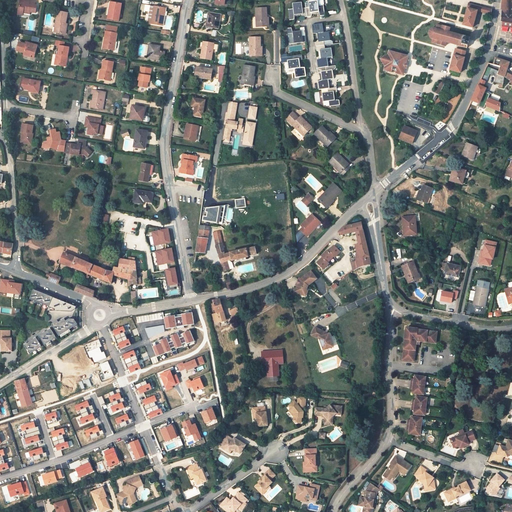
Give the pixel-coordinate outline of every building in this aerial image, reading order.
[(28,1),(28,0),(19,0),(17,15),(23,15),(23,13),(24,11),(30,12),(36,13),(37,6),(35,6),(35,3),(28,1)] [(308,1),(305,2),(306,8),(307,17),(311,16),(312,13),(319,12),(320,16),(325,15),(323,5),(324,5),(323,0),(319,0),(317,0),(308,1)] [(502,21),(511,22),(511,0),(502,0),(502,11),(501,21),(502,21)] [(119,21),(121,4),(112,2),(111,10),(109,10),(108,19),(119,21)] [(307,17),(306,8),(302,8),(301,2),(293,3),(293,9),(288,10),(289,20),(294,20),(294,15),(301,14),(302,17),(303,17),(307,17)] [(463,25),(473,28),(477,11),(479,6),(469,3),(463,25)] [(155,6),(151,24),(163,26),(165,15),(164,15),(163,15),(163,12),(165,12),(166,8),(155,6)] [(477,11),(491,15),(492,9),(479,6),(477,11)] [(267,18),(266,8),(256,8),(256,27),(269,26),(268,20),(266,20),(266,18),(267,18)] [(68,13),(58,12),(55,28),(57,28),(56,33),(65,35),(67,26),(65,26),(65,24),(66,24),(68,13)] [(221,14),(208,12),(207,19),(206,26),(218,29),(221,14)] [(324,32),(322,23),(312,25),(313,33),(317,34),(318,40),(315,41),(315,42),(316,46),(324,45),(333,44),(333,41),(330,39),(329,31),(324,32)] [(442,26),(437,25),(436,29),(435,28),(435,29),(433,28),(433,29),(433,28),(432,29),(431,29),(430,30),(429,31),(429,32),(429,33),(428,33),(429,34),(429,35),(430,36),(430,37),(431,38),(432,38),(432,39),(433,39),(432,43),(437,44),(445,46),(446,42),(461,46),(467,48),(468,46),(468,45),(467,45),(468,41),(469,41),(469,40),(470,38),(463,36),(449,32),(450,28),(442,26)] [(306,36),(304,27),(300,28),(300,31),(292,32),(292,28),(287,28),(289,44),(303,42),(302,36),(306,36)] [(117,34),(106,32),(104,41),(106,41),(104,49),(114,51),(117,34)] [(260,37),(250,37),(250,56),(262,56),(262,49),(260,49),(260,47),(260,37)] [(212,52),(217,53),(218,45),(214,44),(203,42),(201,58),(211,60),(212,52)] [(25,44),(19,43),(17,51),(24,53),(24,55),(31,57),(31,55),(34,56),(37,46),(27,43),(27,45),(25,44)] [(160,47),(149,45),(147,58),(163,61),(165,52),(159,51),(160,47)] [(316,46),(316,50),(316,51),(317,51),(320,52),(321,58),(317,59),(318,68),(326,67),(328,66),(327,58),(332,57),(331,48),(325,49),(324,45),(316,46)] [(66,57),(67,57),(69,48),(64,47),(59,46),(58,55),(57,55),(55,65),(64,66),(66,57)] [(463,51),(456,49),(454,55),(450,70),(460,73),(464,58),(465,54),(463,54),(463,51)] [(406,65),(407,63),(408,58),(406,57),(407,55),(402,54),(401,55),(400,54),(399,53),(398,53),(396,53),(396,54),(395,52),(391,51),(390,53),(388,53),(388,54),(385,67),(384,68),(386,69),(386,71),(392,72),(392,70),(396,71),(395,73),(401,75),(402,73),(404,74),(405,68),(406,65)] [(302,59),(302,55),(290,56),(291,60),(287,60),(287,62),(289,69),(294,69),(295,78),(306,76),(305,68),(300,67),(299,61),(302,60),(302,59)] [(495,58),(493,64),(500,66),(497,75),(504,77),(506,73),(509,63),(495,58)] [(110,81),(113,62),(103,61),(102,71),(100,78),(100,79),(110,81)] [(488,63),(486,66),(485,71),(487,72),(496,75),(496,74),(497,75),(500,66),(493,64),(488,63)] [(252,77),(253,77),(255,67),(244,65),(241,88),(252,89),(254,79),(252,79),(252,77)] [(149,82),(151,69),(141,67),(138,81),(139,81),(138,86),(147,88),(148,82),(149,82)] [(212,69),(197,67),(195,77),(211,80),(212,69)] [(318,68),(317,68),(318,72),(318,73),(321,73),(322,80),(318,81),(319,90),(322,90),(328,89),(329,88),(328,79),(333,79),(332,70),(326,71),(326,67),(318,68)] [(502,87),(504,77),(497,75),(496,74),(496,75),(494,82),(500,84),(499,87),(502,87)] [(40,82),(29,80),(28,82),(23,81),(22,86),(25,89),(31,91),(30,92),(38,93),(40,82)] [(436,93),(439,94),(444,84),(441,82),(436,93)] [(488,99),(485,98),(488,90),(478,85),(471,101),(485,106),(488,99)] [(337,87),(329,88),(328,89),(328,92),(322,93),(323,102),(328,101),(329,106),(340,105),(339,100),(335,100),(334,93),(337,92),(337,87)] [(106,92),(92,90),(92,94),(93,94),(92,101),(91,108),(102,110),(106,92)] [(205,100),(193,98),(192,106),(195,107),(196,107),(196,109),(195,109),(194,115),(202,116),(205,100)] [(488,99),(485,106),(495,109),(498,102),(488,99)] [(237,103),(230,102),(228,113),(235,114),(237,103)] [(142,116),(144,108),(132,106),(130,119),(143,121),(143,116),(142,116)] [(258,108),(250,107),(248,118),(256,120),(258,108)] [(296,115),(293,112),(286,118),(289,122),(296,115)] [(234,122),(235,114),(228,113),(226,113),(225,121),(227,121),(224,136),(230,137),(231,130),(231,129),(244,130),(244,127),(242,127),(243,119),(239,119),(238,122),(234,122)] [(301,116),(299,118),(296,115),(289,122),(303,136),(311,128),(306,123),(307,122),(301,116)] [(99,125),(100,126),(101,120),(86,117),(85,123),(90,124),(89,128),(88,134),(93,135),(93,134),(97,134),(99,126),(99,125)] [(256,124),(247,122),(243,145),(252,146),(256,124)] [(33,126),(23,124),(21,132),(22,132),(23,132),(23,134),(22,134),(20,143),(27,144),(28,139),(32,140),(33,134),(32,133),(33,126)] [(198,126),(187,124),(185,132),(187,132),(185,139),(196,141),(198,126)] [(329,133),(322,126),(314,134),(327,147),(336,138),(331,133),(330,135),(328,133),(329,133)] [(399,139),(412,144),(417,131),(404,126),(399,139)] [(59,132),(56,133),(55,129),(50,130),(51,137),(47,138),(48,141),(47,142),(45,146),(50,148),(57,150),(61,140),(59,140),(59,136),(60,136),(59,132)] [(134,147),(144,149),(147,132),(137,130),(134,147)] [(78,145),(66,143),(64,153),(79,155),(79,153),(84,154),(87,157),(92,152),(85,147),(87,140),(79,139),(78,145)] [(474,152),(475,152),(477,147),(467,143),(462,155),(471,159),(474,152)] [(337,153),(329,162),(343,175),(350,169),(347,166),(348,165),(343,160),(343,159),(337,153)] [(193,162),(194,156),(183,154),(182,159),(183,159),(182,163),(181,168),(180,168),(179,173),(189,174),(190,170),(193,171),(194,166),(192,166),(193,162)] [(151,165),(142,164),(139,181),(148,182),(149,175),(151,165)] [(465,171),(454,168),(452,173),(454,174),(452,181),(462,184),(465,171)] [(342,191),(334,183),(318,200),(327,208),(331,204),(329,202),(332,200),(333,200),(342,191)] [(432,188),(423,185),(421,191),(420,193),(419,192),(416,199),(425,203),(427,197),(429,198),(432,188)] [(142,200),(151,201),(153,193),(135,190),(133,202),(142,204),(142,200)] [(235,200),(236,208),(246,207),(245,199),(235,200)] [(222,224),(225,205),(206,208),(205,212),(207,212),(206,216),(203,216),(202,220),(222,224)] [(108,215),(102,214),(100,224),(106,225),(108,215)] [(300,230),(307,237),(315,228),(315,227),(319,222),(312,214),(301,226),(303,227),(300,230)] [(416,234),(414,216),(403,218),(403,227),(405,227),(405,235),(416,234)] [(367,249),(361,222),(344,227),(338,233),(341,235),(354,232),(356,231),(356,233),(359,244),(355,245),(357,251),(367,249)] [(168,229),(152,232),(155,245),(163,244),(163,240),(170,238),(168,229)] [(208,239),(209,231),(200,230),(199,238),(198,238),(196,252),(204,253),(206,246),(208,239)] [(222,240),(220,231),(213,232),(215,242),(222,240)] [(222,267),(223,271),(224,272),(230,270),(226,261),(231,259),(232,261),(248,257),(248,255),(257,254),(255,247),(246,248),(246,249),(237,251),(230,252),(230,253),(225,254),(224,252),(223,243),(222,240),(215,242),(216,245),(218,254),(221,263),(222,267)] [(496,243),(486,240),(483,251),(482,256),(480,256),(478,263),(489,266),(491,259),(492,259),(496,243)] [(0,242),(0,252),(11,255),(13,244),(0,242)] [(323,257),(317,263),(323,269),(329,263),(328,262),(333,256),(334,257),(340,251),(334,245),(328,251),(327,250),(321,256),(323,257)] [(172,249),(156,252),(158,265),(167,263),(166,259),(173,258),(172,249)] [(369,256),(367,249),(357,251),(356,259),(369,256)] [(87,276),(88,274),(111,283),(113,275),(122,277),(129,279),(130,285),(140,284),(140,277),(136,277),(135,262),(128,260),(120,259),(120,260),(119,259),(118,268),(114,267),(113,272),(107,271),(92,265),(76,258),(63,252),(59,262),(73,268),(73,267),(87,273),(86,276),(87,276)] [(371,264),(369,256),(356,259),(356,261),(351,262),(353,271),(358,267),(371,264)] [(416,274),(418,274),(413,262),(402,266),(405,274),(408,273),(409,276),(408,276),(409,277),(406,278),(408,283),(418,279),(416,274)] [(454,276),(458,277),(460,267),(447,264),(446,264),(442,263),(440,271),(444,273),(444,274),(448,275),(454,276)] [(175,269),(166,270),(170,289),(175,288),(178,287),(175,269)] [(170,289),(166,270),(164,271),(168,290),(175,289),(175,288),(170,289)] [(317,279),(311,271),(300,279),(299,280),(298,284),(294,291),(301,294),(303,289),(306,290),(308,285),(317,279)] [(49,277),(48,280),(58,284),(61,278),(51,274),(49,277)] [(94,292),(83,287),(80,293),(93,297),(94,292)] [(477,287),(476,292),(474,301),(473,304),(485,307),(489,289),(477,287)] [(36,291),(33,289),(30,299),(49,307),(47,311),(50,311),(51,308),(55,309),(54,311),(72,312),(75,309),(76,307),(49,296),(36,291)] [(452,293),(442,291),(440,300),(451,303),(452,298),(456,299),(458,292),(453,290),(452,293)] [(225,318),(220,300),(213,301),(214,303),(215,310),(216,313),(212,315),(215,323),(226,320),(227,320),(227,318),(225,318)] [(238,312),(237,306),(230,311),(232,316),(238,312)] [(175,315),(164,317),(166,328),(194,324),(192,312),(181,314),(182,316),(175,317),(175,315)] [(57,320),(51,324),(58,336),(59,335),(69,329),(77,324),(74,319),(68,319),(65,321),(64,318),(58,322),(57,320)] [(123,326),(113,331),(116,340),(125,336),(124,332),(125,331),(123,326)] [(325,335),(322,334),(323,331),(315,327),(311,335),(317,338),(319,337),(323,350),(331,347),(329,342),(331,342),(329,334),(328,334),(325,335)] [(418,330),(418,329),(408,328),(408,330),(406,330),(404,339),(405,339),(402,360),(413,361),(415,353),(413,352),(415,339),(416,339),(435,342),(437,332),(418,330)] [(50,329),(38,336),(44,345),(56,337),(50,329)] [(69,329),(59,335),(61,337),(70,332),(69,329)] [(10,330),(0,330),(0,338),(1,339),(1,344),(1,351),(11,351),(11,346),(11,343),(11,338),(10,338),(10,330)] [(170,336),(172,341),(168,342),(166,338),(160,340),(161,343),(152,346),(156,356),(171,350),(170,348),(175,346),(176,348),(183,346),(182,344),(186,342),(187,344),(194,341),(190,331),(183,334),(184,336),(179,338),(177,333),(170,336)] [(125,336),(116,340),(120,349),(131,345),(128,339),(127,339),(125,336)] [(24,345),(29,354),(41,346),(36,338),(24,345)] [(102,347),(99,339),(85,345),(90,358),(92,357),(94,362),(106,357),(104,352),(101,353),(99,348),(102,347)] [(415,353),(416,341),(435,343),(435,342),(416,339),(415,339),(413,352),(415,353)] [(133,350),(122,355),(126,364),(137,360),(133,350)] [(282,351),(272,352),(272,354),(262,355),(263,365),(267,364),(268,377),(270,377),(270,381),(278,380),(277,376),(278,376),(277,363),(283,363),(282,351)] [(183,362),(177,364),(180,371),(187,369),(188,372),(195,369),(194,368),(205,364),(202,356),(183,364),(183,362)] [(126,364),(130,373),(141,369),(137,360),(126,364)] [(114,375),(108,361),(99,365),(102,372),(99,373),(102,380),(114,375)] [(173,387),(172,386),(179,383),(176,375),(172,376),(170,370),(160,374),(167,390),(173,387)] [(414,381),(411,381),(410,384),(424,386),(425,377),(414,376),(414,379),(414,381)] [(188,388),(192,387),(194,392),(204,388),(200,378),(190,381),(190,380),(185,382),(188,388)] [(28,390),(24,379),(15,381),(18,393),(23,406),(32,404),(28,390)] [(145,381),(134,385),(136,389),(138,389),(140,394),(152,389),(149,383),(147,384),(145,381)] [(410,384),(410,388),(413,388),(413,390),(412,393),(416,394),(416,395),(423,396),(424,386),(410,384)] [(111,396),(109,397),(111,403),(111,402),(122,398),(119,392),(120,392),(119,388),(109,393),(111,396)] [(145,410),(156,405),(154,402),(157,401),(154,395),(142,400),(145,406),(143,406),(145,410)] [(427,398),(423,397),(423,396),(416,395),(415,400),(415,402),(412,401),(412,405),(426,407),(427,398)] [(305,406),(306,397),(298,397),(298,405),(294,401),(289,406),(291,409),(290,410),(293,413),(294,413),(294,417),(294,420),(296,422),(301,423),(301,417),(302,412),(303,412),(304,406),(305,406)] [(113,406),(111,407),(113,412),(124,408),(122,402),(124,401),(123,398),(122,398),(111,402),(113,406)] [(90,406),(87,401),(74,406),(76,411),(79,410),(81,414),(93,409),(92,405),(90,406)] [(148,413),(151,419),(163,414),(161,408),(159,409),(157,405),(156,405),(145,410),(146,414),(148,413)] [(342,406),(330,405),(326,408),(315,407),(314,415),(322,416),(324,414),(326,417),(324,419),(324,424),(328,425),(328,420),(333,416),(335,414),(341,415),(342,406)] [(426,407),(412,405),(411,409),(414,409),(414,411),(413,415),(420,416),(421,415),(424,415),(426,407)] [(268,425),(266,412),(265,412),(265,407),(252,408),(253,414),(256,413),(257,418),(258,426),(268,425)] [(212,408),(201,413),(205,423),(216,419),(212,408)] [(82,424),(95,419),(93,413),(95,413),(93,409),(81,414),(82,418),(80,419),(82,424)] [(55,411),(45,415),(47,421),(52,419),(53,423),(57,422),(56,418),(57,417),(55,411)] [(127,414),(115,418),(117,425),(119,424),(121,427),(133,423),(132,419),(129,419),(127,414)] [(422,418),(420,418),(420,416),(413,415),(413,417),(411,417),(411,420),(410,422),(407,421),(407,425),(421,427),(422,418)] [(201,438),(195,424),(191,425),(189,420),(182,422),(187,436),(192,434),(195,440),(201,438)] [(34,422),(20,426),(22,431),(25,430),(27,434),(39,431),(38,427),(35,427),(34,422)] [(172,425),(160,430),(165,442),(177,437),(172,425)] [(421,427),(407,425),(406,429),(409,429),(409,431),(409,434),(420,435),(421,427)] [(98,426),(85,431),(87,436),(90,435),(91,439),(104,434),(102,430),(100,431),(98,426)] [(63,428),(51,432),(53,437),(57,436),(58,440),(63,438),(62,435),(65,434),(63,428)] [(472,430),(465,433),(465,435),(457,439),(456,436),(451,439),(454,447),(459,445),(460,448),(469,444),(468,442),(476,439),(472,430)] [(39,431),(27,434),(24,435),(25,438),(24,439),(26,445),(39,441),(38,435),(40,435),(39,431)] [(245,445),(234,438),(233,439),(227,435),(220,446),(226,450),(228,447),(232,449),(236,452),(236,451),(240,453),(245,445)] [(63,438),(58,440),(60,444),(55,445),(57,451),(69,447),(67,441),(65,442),(63,438)] [(138,439),(126,444),(133,461),(145,456),(139,441),(138,439)] [(511,440),(508,440),(506,445),(507,446),(507,447),(506,447),(500,445),(497,454),(504,455),(504,453),(508,454),(511,455),(511,440)] [(42,448),(29,451),(30,457),(33,457),(34,460),(47,456),(46,452),(43,453),(42,448)] [(109,467),(120,463),(113,448),(104,452),(105,456),(109,467)] [(316,448),(305,449),(305,456),(305,463),(305,467),(303,467),(304,472),(314,471),(314,466),(317,466),(317,460),(315,460),(315,455),(316,455),(316,448)] [(410,466),(396,456),(390,464),(391,464),(391,466),(390,469),(388,469),(384,476),(390,480),(392,477),(394,478),(399,471),(405,475),(410,466)] [(79,478),(93,472),(88,459),(80,462),(82,466),(75,468),(79,478)] [(3,460),(0,460),(0,475),(1,475),(0,472),(0,471),(9,468),(7,462),(4,463),(3,460)] [(199,471),(196,464),(187,468),(189,475),(192,473),(194,477),(197,485),(206,481),(202,470),(199,471)] [(426,470),(420,466),(414,475),(420,479),(419,480),(424,484),(427,486),(428,490),(434,489),(435,488),(434,480),(432,479),(428,477),(430,475),(425,472),(426,470)] [(60,469),(41,475),(45,486),(58,482),(57,479),(63,478),(60,469)] [(275,475),(270,469),(264,474),(265,475),(264,476),(262,479),(258,482),(259,483),(256,485),(259,488),(258,489),(262,494),(266,490),(265,489),(268,486),(272,482),(270,480),(275,475)] [(405,475),(399,471),(394,478),(392,477),(390,480),(398,485),(405,475)] [(504,480),(497,474),(491,481),(492,482),(490,484),(488,487),(487,491),(488,493),(495,495),(495,491),(497,491),(500,488),(498,487),(504,480)] [(143,485),(139,476),(125,481),(126,484),(126,486),(124,490),(123,492),(116,495),(121,505),(127,502),(128,502),(129,504),(134,502),(133,498),(135,497),(133,493),(136,488),(143,485)] [(21,482),(7,486),(10,497),(24,493),(25,496),(30,495),(26,481),(21,483),(21,482)] [(470,490),(466,482),(458,486),(458,487),(455,488),(452,490),(451,489),(444,493),(447,499),(450,497),(451,500),(456,498),(456,497),(462,494),(470,490)] [(371,484),(365,492),(364,498),(360,498),(359,502),(363,503),(362,506),(364,507),(362,511),(370,511),(372,508),(372,506),(374,506),(376,494),(379,489),(377,488),(371,484)] [(317,499),(320,486),(315,485),(314,489),(310,488),(304,487),(298,486),(296,494),(299,494),(298,499),(298,500),(302,500),(303,496),(307,497),(317,499)] [(106,496),(103,488),(92,492),(95,501),(96,501),(99,509),(103,507),(105,511),(110,509),(106,500),(105,500),(105,499),(106,499),(105,497),(106,496)] [(247,500),(239,492),(234,498),(233,497),(230,501),(227,504),(224,501),(220,506),(227,511),(233,511),(238,507),(240,504),(244,507),(246,504),(245,503),(247,500)] [(70,511),(66,500),(54,504),(56,511),(58,511),(60,511),(61,511),(70,511)]
